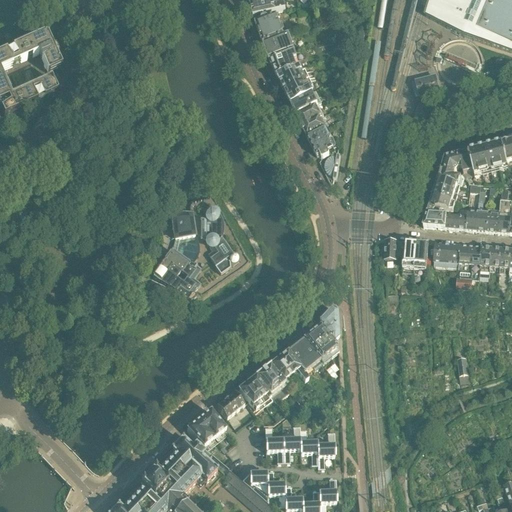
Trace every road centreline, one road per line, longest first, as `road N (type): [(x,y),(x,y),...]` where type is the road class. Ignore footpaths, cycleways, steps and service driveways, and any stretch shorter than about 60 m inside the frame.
road 1 (tertiary): [(328,229),(259,84),(230,0)]
road 2 (tertiary): [(202,400),(310,310),(328,266),(328,229)]
road 3 (residential): [(87,0),(78,79),(19,152)]
road 4 (tertiary): [(97,497),(202,400)]
road 5 (tertiary): [(416,157),(438,112),(511,91)]
